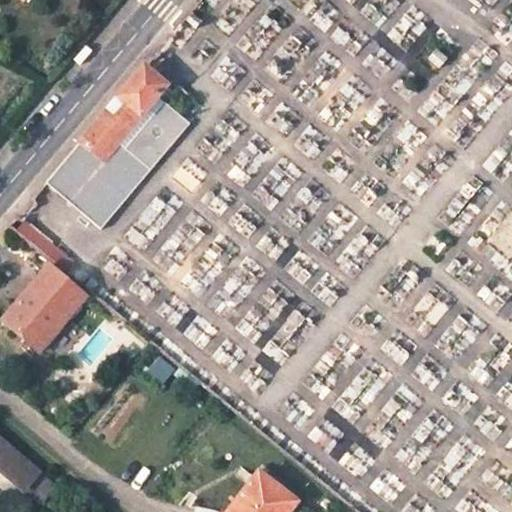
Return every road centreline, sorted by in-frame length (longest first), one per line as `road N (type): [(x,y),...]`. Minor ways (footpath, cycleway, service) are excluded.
road 1 (tertiary): [(0,196),(163,0)]
road 2 (unknown): [(0,388),(149,511)]
